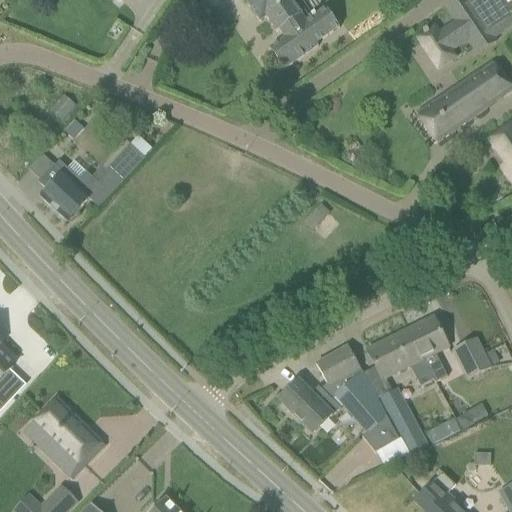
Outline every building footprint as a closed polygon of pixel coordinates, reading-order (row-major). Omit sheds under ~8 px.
[(254,0),(255,0),(247,6),(259,24),(266,19),(276,34),(279,32),(284,41),(269,51),(283,72),(317,48),(316,45),(339,29),(326,11),(317,16),(307,24),(293,4),(298,0),(254,0)] [(511,0),(465,0),(473,10),(493,40),(511,26),(511,0)] [(437,145),(511,92),(491,62),(416,115),(437,145)] [(511,129),(509,125),(488,141),(505,164),(501,167),(511,182),(511,129)] [(93,175),(90,178),(74,163),(63,175),(54,166),(38,183),(47,192),(40,199),(67,224),(89,200),(98,208),(143,159),(130,147),(106,172),(109,175),(102,183),(93,175)] [(447,379),(435,355),(448,349),(433,319),(407,333),(422,362),(433,383),(434,385),(447,379)] [(367,352),(376,370),(381,381),(409,368),(422,362),(407,333),(406,332),(367,352)] [(485,358),(476,340),(451,352),(465,382),(491,370),(485,358)] [(323,394),(340,410),(342,408),(365,436),(361,439),(374,455),(399,441),(388,420),(362,373),(361,374),(347,348),(315,366),(328,389),(323,394)] [(0,380),(8,371),(13,366),(10,364),(11,362),(10,363),(7,360),(8,359),(7,359),(6,360),(3,358),(4,356),(3,356),(0,354),(1,353),(0,353),(0,352),(0,380)] [(494,355),(485,358),(491,370),(499,366),(494,355)] [(422,362),(409,368),(420,389),(433,383),(422,362)] [(318,389),(311,397),(297,382),(278,401),(314,437),(328,423),(331,419),(340,410),(323,394),(318,389)] [(410,460),(428,450),(397,391),(378,401),(410,460)] [(56,400),(30,427),(31,428),(32,426),(48,442),(39,451),(62,472),(69,465),(79,475),(105,448),(56,400)] [(481,407),(462,416),(471,419),(474,425),(487,419),(481,407)] [(462,416),(455,420),(461,431),(474,425),(471,419),(462,416)] [(454,420),(425,435),(432,448),(460,433),(454,420)] [(490,456),(474,456),(474,470),(490,471),(490,456)] [(447,495),(455,487),(441,475),(415,503),(424,511),(459,511),(456,509),(459,506),(447,495)] [(511,511),(511,487),(498,495),(507,511),(511,511)] [(210,511),(247,511),(250,509),(230,491),(210,511)] [(165,500),(152,511),(175,511),(165,501),(166,501),(165,500)] [(36,511),(53,511),(45,503),(40,508),(36,511)]
